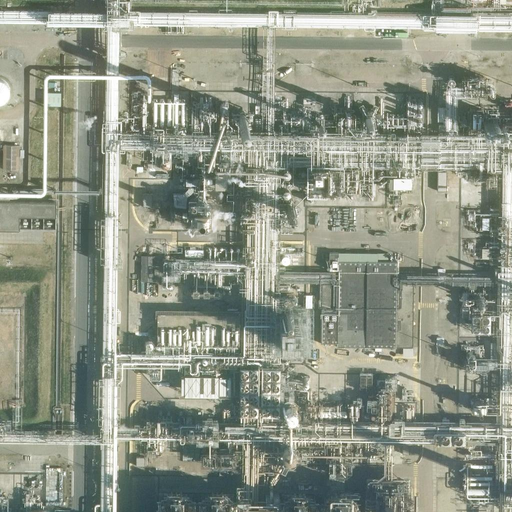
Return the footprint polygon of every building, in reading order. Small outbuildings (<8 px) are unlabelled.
[(312,22),(312,11),(282,11),(282,4),(273,4),(273,22),(312,22)] [(378,22),(385,22),(386,11),(367,9),(365,23),(378,24),(378,22)] [(266,11),(242,11),(242,22),(266,22),(266,11)] [(358,25),(359,12),(316,11),(316,24),(358,25)] [(417,52),(417,62),(427,62),(427,52),(417,52)] [(385,70),(387,78),(403,74),(400,63),(379,68),(380,71),(385,70)] [(8,91),(8,89),(8,87),(7,85),(7,83),(5,81),(3,80),(1,78),(0,78),(0,100),(1,100),(3,99),(5,98),(6,96),(7,94),(8,91)] [(241,119),(242,118),(242,117),(242,116),(242,115),(242,114),(241,113),(240,113),(240,112),(239,112),(238,112),(237,112),(237,113),(236,113),(235,114),(234,115),(234,116),(234,117),(234,118),(235,118),(235,119),(236,119),(237,120),(238,120),(239,120),(240,120),(241,119)] [(369,121),(370,120),(370,119),(370,118),(370,117),(369,116),(368,115),(367,115),(366,115),(365,115),(364,115),(363,116),(363,117),(362,117),(362,118),(362,119),(362,120),(363,121),(364,122),(365,122),(366,123),(367,123),(367,122),(368,122),(369,122),(369,121)] [(21,140),(7,140),(7,166),(21,166),(21,140)] [(417,180),(418,168),(399,167),(398,180),(417,180)] [(440,188),(449,188),(450,167),(440,167),(440,188)] [(192,185),(180,185),(180,202),(192,202),(192,185)] [(147,190),(146,202),(155,203),(155,190),(147,190)] [(136,191),(136,206),(146,206),(146,191),(136,191)] [(55,201),(0,200),(0,229),(19,230),(19,216),(55,217),(55,201)] [(486,253),(494,252),(492,242),(485,243),(486,253)] [(158,252),(144,252),(144,278),(158,278),(158,252)] [(337,270),(337,281),(396,282),(396,261),(337,260),(337,253),(328,253),(328,270),(337,270)] [(396,282),(337,281),(321,281),(320,343),(336,343),(336,347),(412,347),(413,280),(399,280),(399,282),(396,282)] [(482,301),(483,300),(483,299),(483,298),(482,297),(482,296),(481,296),(481,295),(480,295),(479,295),(478,295),(477,295),(476,296),(475,296),(475,297),(475,298),(475,299),(475,300),(475,301),(476,302),(477,303),(478,303),(479,303),(480,303),(481,302),(482,301)] [(283,320),(284,319),(284,318),(284,317),(284,316),(283,315),(283,314),(282,314),(281,314),(280,313),(279,314),(278,314),(277,315),(276,316),(276,317),(276,318),(276,319),(276,320),(277,320),(278,321),(279,321),(280,322),(281,322),(281,321),(282,321),(283,321),(283,320)] [(283,335),(283,334),(284,334),(284,333),(284,332),(284,331),(283,331),(283,330),(282,330),(282,329),(281,329),(280,329),(279,329),(278,329),(277,329),(276,330),(276,331),(276,332),(276,333),(276,334),(276,335),(277,335),(277,336),(278,336),(279,337),(280,337),(281,337),(282,336),(283,335)] [(292,395),(302,404),(321,383),(310,374),(292,395)] [(291,410),(292,409),(292,408),(292,407),(292,406),(291,405),(290,404),(289,404),(288,404),(287,404),(286,404),(285,405),(284,406),(284,407),(284,408),(284,409),(284,410),(285,410),(285,411),(286,411),(287,412),(288,412),(289,412),(290,411),(291,411),(291,410)] [(290,456),(290,455),(290,454),(291,453),(290,452),(290,451),(289,450),(288,449),(287,449),(286,449),(285,449),(284,450),(283,451),(282,452),(282,453),(282,454),(283,455),(283,456),(284,456),(285,457),(286,457),(287,457),(288,457),(289,456),(290,456)]
